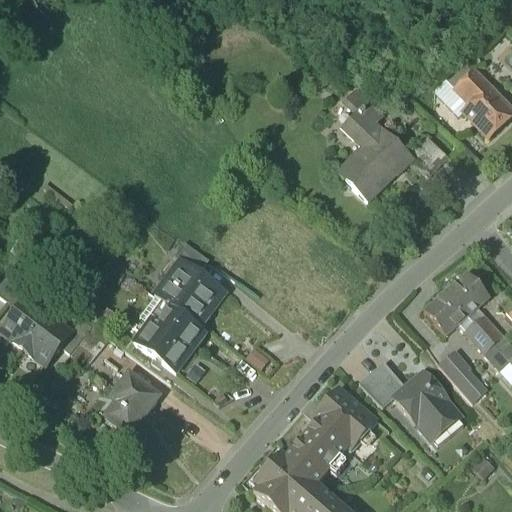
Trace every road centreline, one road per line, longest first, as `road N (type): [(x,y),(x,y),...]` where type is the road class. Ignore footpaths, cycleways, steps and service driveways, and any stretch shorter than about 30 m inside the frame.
road 1 (residential): [(194,511),(372,312),(469,230)]
road 2 (unclassified): [(145,511),(0,439)]
